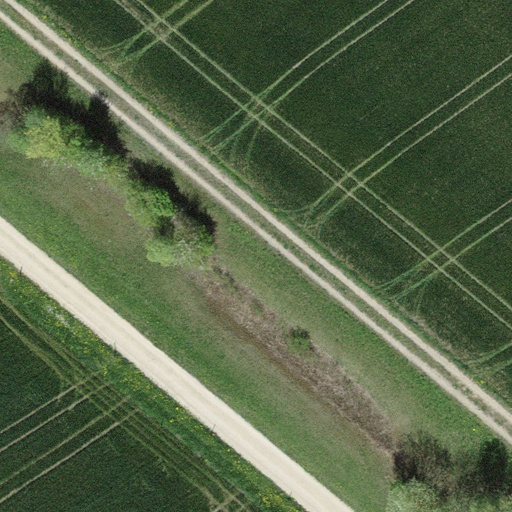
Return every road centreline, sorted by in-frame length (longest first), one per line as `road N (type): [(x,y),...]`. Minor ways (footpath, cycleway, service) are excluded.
road 1 (track): [(0,3),(511,437)]
road 2 (track): [(325,511),(0,238)]
